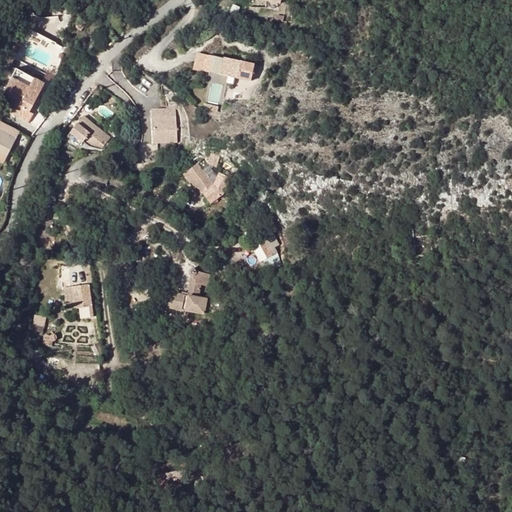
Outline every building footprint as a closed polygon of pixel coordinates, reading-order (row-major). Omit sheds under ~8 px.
[(23,41),(14,37),(8,50),(16,54),(23,41)] [(200,66),(212,68),(216,50),(204,48),(200,66)] [(216,69),(250,76),(254,58),(219,51),(216,69)] [(39,93),(29,88),(12,79),(1,99),(15,107),(11,114),(28,123),(33,114),(29,113),(39,93)] [(33,79),(29,88),(39,93),(43,84),(33,79)] [(42,102),(49,105),(50,100),(44,97),(42,102)] [(152,144),(178,142),(176,108),(150,110),(152,144)] [(79,124),(71,134),(91,149),(93,146),(103,132),(90,123),(83,118),(79,124)] [(0,130),(16,139),(20,133),(0,122),(0,130)] [(0,156),(6,160),(16,139),(0,130),(0,156)] [(111,138),(103,132),(93,146),(97,149),(103,148),(111,138)] [(224,195),(232,179),(220,173),(213,186),(198,165),(188,172),(193,180),(190,182),(208,207),(224,195)] [(188,172),(184,175),(190,182),(193,180),(188,172)] [(56,210),(56,195),(47,195),(47,210),(56,210)] [(400,230),(405,248),(418,246),(426,244),(422,225),(400,230)] [(420,255),(418,246),(405,248),(398,250),(400,258),(420,255)] [(166,310),(204,316),(207,301),(198,300),(200,287),(207,288),(209,275),(193,273),(192,273),(191,273),(190,274),(190,275),(190,276),(190,277),(191,277),(192,277),(188,298),(168,295),(166,310)] [(71,277),(55,279),(58,302),(73,300),(71,277)] [(35,314),(33,325),(45,327),(47,316),(35,314)]
